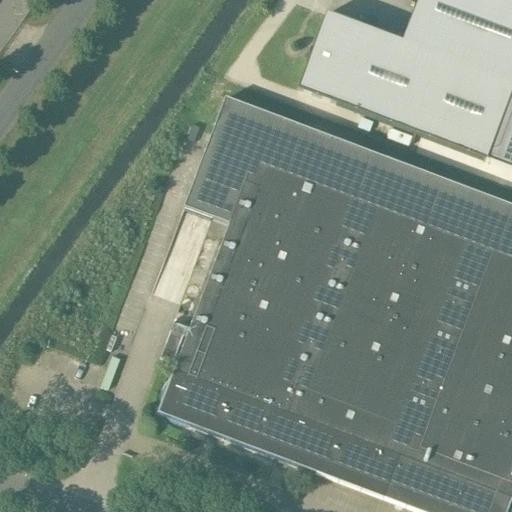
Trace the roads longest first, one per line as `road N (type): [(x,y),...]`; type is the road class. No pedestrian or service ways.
road 1 (unknown): [(372,511),(118,421)]
road 2 (unknown): [(118,421),(184,237)]
road 3 (unclassified): [(0,125),(89,0)]
